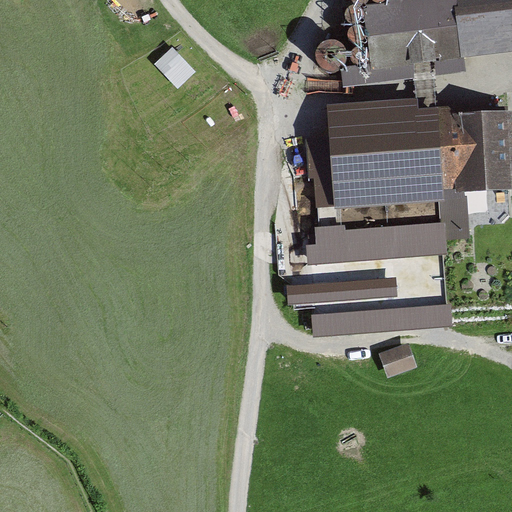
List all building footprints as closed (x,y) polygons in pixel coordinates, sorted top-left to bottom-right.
[(152,0),(145,0),(130,10),(147,37),(168,25),(152,0)] [(511,0),(406,0),(368,5),(378,79),(450,69),(450,63),(511,54),(511,0)] [(444,194),(456,193),(456,197),(465,196),(511,192),(511,114),(450,119),(450,111),(419,113),(419,103),(328,110),(330,139),(335,210),(335,214),(441,206),(445,206),(444,194)] [(335,210),(330,139),(308,141),(310,181),(314,180),(317,211),(335,210)] [(467,199),(465,199),(465,196),(456,197),(456,193),(444,194),(445,206),(441,206),(443,226),(346,233),(345,228),(315,231),(316,248),(307,248),(308,268),(448,257),(447,242),(470,240),(467,199)] [(287,289),(289,307),(399,299),(398,281),(287,289)] [(312,318),(314,340),(453,330),(451,307),(312,318)] [(379,358),(388,382),(418,372),(409,348),(379,358)]
